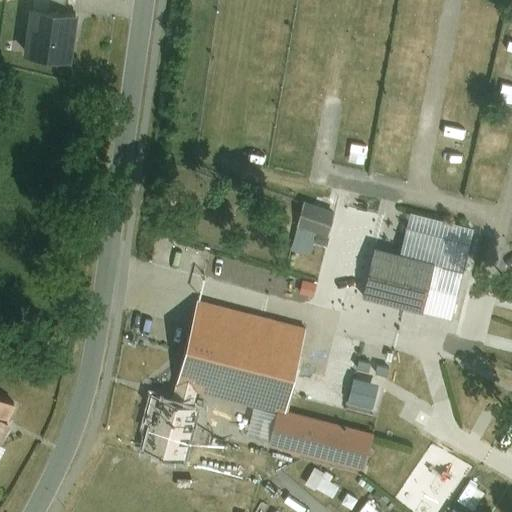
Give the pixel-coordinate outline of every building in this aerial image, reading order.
[(476,0),(476,8),(499,8),(498,0),(476,0)] [(67,59),(74,12),(26,5),(19,52),(67,59)] [(498,72),(496,89),(509,91),(511,74),(498,72)] [(407,124),(411,106),(389,101),(384,119),(407,124)] [(379,157),(395,160),(397,150),(410,153),(412,144),(382,138),(379,157)] [(335,209),(305,199),(297,224),(328,234),(335,209)] [(429,285),(457,291),(469,244),(406,227),(400,251),(374,244),(363,294),(422,310),(429,285)] [(307,329),(200,300),(172,398),(154,393),(139,447),(182,460),(197,393),(253,406),(245,437),(365,469),(374,432),(284,410),(307,329)] [(494,351),(511,356),(511,337),(499,334),(494,351)] [(351,376),(345,400),(371,406),(377,383),(351,376)] [(0,418),(9,402),(0,396),(0,418)] [(423,425),(432,408),(412,396),(402,414),(423,425)] [(401,472),(404,452),(380,449),(378,469),(401,472)] [(324,499),(341,511),(356,494),(339,480),(324,499)] [(477,496),(492,504),(500,490),(486,482),(477,496)] [(511,511),(511,501),(505,497),(496,511),(511,511)]
